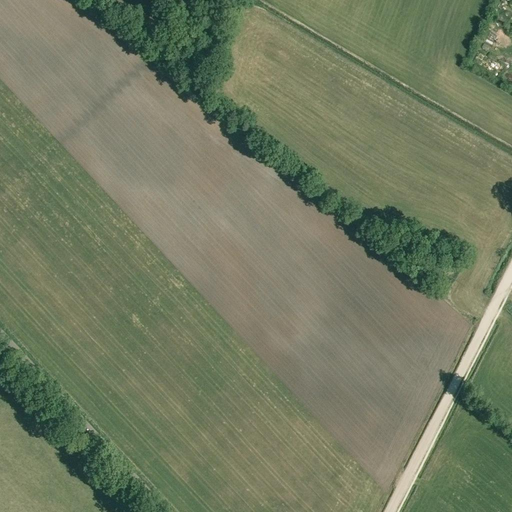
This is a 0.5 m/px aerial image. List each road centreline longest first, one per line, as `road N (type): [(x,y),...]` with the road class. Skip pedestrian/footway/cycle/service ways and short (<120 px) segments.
road 1 (track): [(390,511),(511,268)]
road 2 (unclassified): [(163,511),(0,335)]
